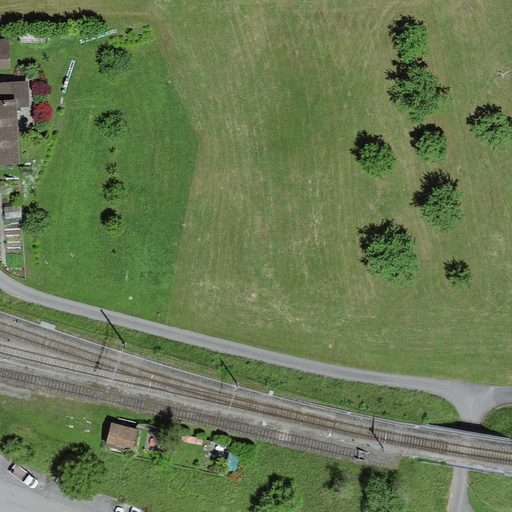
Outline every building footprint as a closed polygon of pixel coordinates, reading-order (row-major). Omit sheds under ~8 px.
[(9,40),(0,40),(0,70),(10,70),(9,40)] [(0,83),(0,102),(16,101),(31,101),(30,82),(0,83)] [(16,101),(0,102),(0,167),(19,167),(16,101)] [(20,207),(5,208),(6,219),(21,217),(20,207)] [(138,431),(112,424),(106,447),(132,453),(138,431)]
